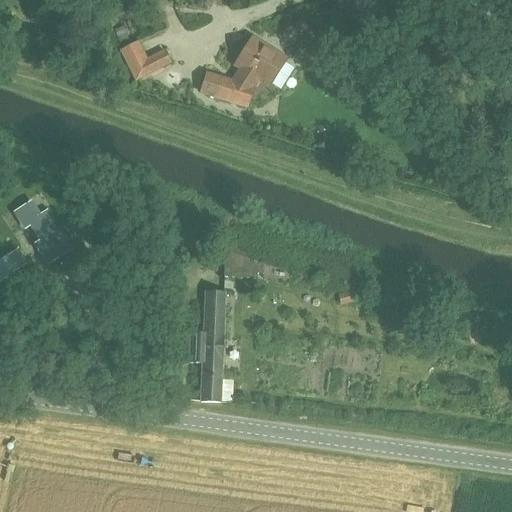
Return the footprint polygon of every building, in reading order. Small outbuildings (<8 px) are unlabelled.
[(131,0),(134,9),(157,1),(156,0),(131,0)] [(309,28),(303,20),(295,26),(301,34),(309,28)] [(148,58),(140,39),(122,47),(137,78),(172,61),(167,49),(148,58)] [(234,82),(222,79),(207,74),(201,93),(248,108),(254,89),(253,89),(258,81),(270,88),(288,62),(254,39),(236,66),(242,70),(234,82)] [(30,203),(15,213),(25,229),(30,225),(40,241),(35,244),(48,264),(71,249),(47,212),(39,217),(30,203)] [(16,252),(0,262),(0,277),(0,278),(24,263),(16,252)] [(264,264),(226,252),(224,276),(264,280),(264,264)] [(220,404),(225,293),(205,293),(203,335),(197,334),(196,361),(202,361),(201,403),(220,404)]
